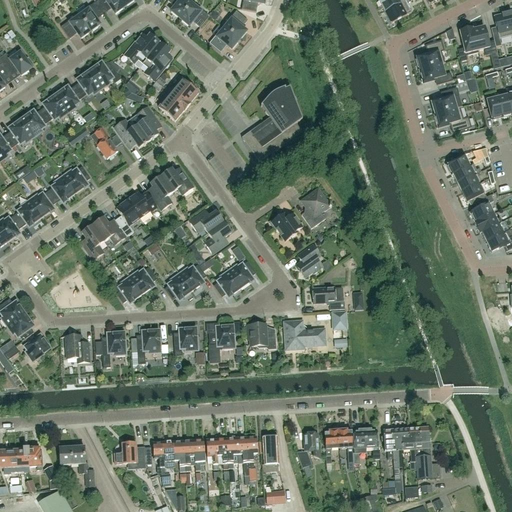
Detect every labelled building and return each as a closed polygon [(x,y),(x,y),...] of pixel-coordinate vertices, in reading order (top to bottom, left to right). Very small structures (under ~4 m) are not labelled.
[(124,8),(117,0),(99,0),(95,4),(103,16),(111,10),(114,15),(124,8)] [(117,0),(124,8),(133,2),(132,0),(117,0)] [(179,20),(191,5),(184,0),(168,0),(167,2),(174,8),(170,13),(179,20)] [(264,0),(244,0),(245,1),(243,1),(241,11),(255,14),(257,4),(263,5),(264,0)] [(383,12),(404,2),(405,1),(403,0),(378,0),(377,1),(383,13),(383,12)] [(410,14),(404,2),(383,12),(390,24),(410,14)] [(488,11),(501,8),(499,2),(487,5),(488,11)] [(103,16),(95,4),(86,10),(87,11),(78,17),(90,33),(99,26),(95,21),(103,16)] [(191,5),(179,20),(188,27),(192,23),(199,29),(209,18),(201,11),(200,12),(191,5)] [(223,30),(238,42),(245,33),(241,29),(247,22),(235,12),(229,20),(230,21),(223,30)] [(499,40),(511,37),(505,14),(492,17),(497,38),(492,39),(494,48),(500,46),(499,40)] [(90,33),(78,17),(70,24),(69,22),(60,28),(69,40),(77,35),(80,40),(90,33)] [(471,30),(477,54),(476,52),(483,50),(485,57),(496,54),(493,42),(487,43),(483,28),(471,31),(471,30)] [(238,42),(223,30),(217,38),(215,37),(209,45),(220,54),(226,47),(231,51),(238,42)] [(477,54),(471,30),(458,33),(463,50),(457,51),(460,63),(466,61),(465,57),(477,54)] [(141,36),(134,45),(124,57),(133,65),(137,61),(142,65),(159,45),(149,37),(146,40),(141,36)] [(418,68),(419,71),(444,64),(443,64),(440,53),(443,52),(440,43),(427,46),(430,55),(416,59),(416,61),(415,61),(417,68),(418,68)] [(169,53),(159,45),(142,65),(147,70),(143,75),(153,83),(172,60),(166,56),(169,53)] [(2,52),(0,53),(0,66),(8,78),(17,72),(20,77),(31,69),(30,68),(32,67),(27,60),(28,59),(25,61),(20,54),(19,55),(14,49),(6,55),(5,55),(4,56),(2,52)] [(101,64),(98,66),(89,73),(101,90),(109,84),(108,83),(111,80),(114,85),(120,81),(108,63),(103,67),(101,64)] [(444,64),(419,71),(423,83),(436,79),(438,86),(451,82),(449,75),(443,77),(440,66),(444,64)] [(8,78),(0,66),(0,91),(4,88),(1,84),(8,78)] [(198,67),(196,74),(203,76),(205,69),(198,67)] [(77,81),(78,83),(79,84),(74,88),(82,99),(87,96),(88,97),(92,94),(93,95),(101,90),(89,73),(77,81)] [(168,94),(186,109),(190,105),(189,105),(198,95),(187,86),(188,85),(187,84),(186,85),(181,81),(174,90),(172,89),(168,94)] [(67,88),(55,97),(67,114),(75,108),(74,107),(78,104),(77,103),(82,99),(74,88),(69,91),(67,88)] [(269,119),(250,133),(241,139),(259,164),(302,133),(301,133),(295,125),(302,121),(289,89),(285,91),(284,89),(279,91),(274,93),(271,96),(267,99),(261,107),(269,119)] [(444,100),(431,104),(434,116),(459,109),(461,108),(458,97),(456,90),(443,93),(444,100)] [(186,109),(168,94),(164,99),(165,100),(158,109),(163,114),(162,115),(163,115),(164,114),(174,123),(183,113),(186,109)] [(43,105),(44,107),(45,108),(40,112),(48,123),(53,120),(54,121),(58,118),(59,119),(67,114),(55,97),(43,105)] [(496,99),(501,118),(511,116),(511,114),(506,97),(496,99)] [(490,121),(501,118),(496,99),(485,102),(490,121)] [(161,129),(157,124),(147,109),(131,120),(148,143),(151,141),(152,142),(153,141),(153,140),(158,136),(155,133),(161,129)] [(459,109),(434,116),(435,119),(434,119),(436,127),(437,126),(438,128),(451,124),(454,133),(470,129),(467,119),(462,120),(459,109)] [(33,112),(30,114),(21,121),(33,138),(41,133),(40,131),(44,128),(43,127),(48,123),(40,112),(35,115),(33,112)] [(124,122),(113,130),(123,143),(129,151),(135,147),(138,150),(143,147),(144,148),(145,147),(144,146),(148,143),(136,127),(131,120),(126,124),(124,122)] [(11,133),(6,136),(14,148),(19,144),(20,145),(24,142),(25,144),(33,138),(21,121),(9,130),(11,133)] [(109,139),(101,129),(90,138),(96,147),(106,161),(117,153),(107,140),(109,139)] [(0,138),(0,161),(7,157),(6,155),(10,152),(9,151),(14,148),(6,136),(1,140),(0,138)] [(109,143),(114,148),(121,143),(115,136),(111,139),(113,140),(109,143)] [(445,166),(450,176),(469,167),(469,166),(468,167),(463,157),(445,166)] [(468,167),(452,175),(456,184),(474,176),(480,173),(478,170),(475,171),(472,165),(468,167)] [(70,173),(62,178),(75,195),(87,187),(85,184),(90,180),(81,169),(76,172),(76,171),(71,175),(70,173)] [(171,171),(160,178),(172,194),(177,190),(182,197),(193,189),(179,170),(173,174),(171,171)] [(456,184),(461,194),(478,185),(474,176),(456,184)] [(52,190),(47,193),(56,204),(61,201),(63,204),(75,195),(62,178),(55,184),(56,186),(52,189),(52,190)] [(150,186),(152,189),(146,194),(156,209),(160,213),(171,205),(166,198),(172,194),(160,178),(150,186)] [(478,185),(461,194),(466,204),(483,195),(478,185)] [(301,216),(311,230),(325,220),(320,214),(323,211),(324,213),(329,209),(331,209),(331,207),(330,207),(326,202),(325,202),(318,191),(301,203),(307,212),(301,216)] [(56,204),(47,193),(42,197),(42,196),(37,199),(36,197),(28,203),(41,220),(53,211),(51,208),(56,204)] [(146,194),(140,198),(138,194),(126,203),(139,220),(150,212),(150,213),(156,209),(146,194)] [(473,224),(474,224),(492,215),(487,206),(492,203),(489,196),(473,205),(476,210),(469,214),(474,224),(473,224)] [(293,199),(288,202),(295,211),(299,208),(293,199)] [(18,214),(13,217),(22,229),(27,225),(29,228),(41,220),(28,203),(21,208),(22,210),(18,213),(18,214)] [(139,220),(126,203),(116,210),(122,219),(115,224),(126,238),(126,239),(133,234),(129,227),(139,220)] [(207,235),(223,224),(215,213),(208,218),(204,212),(189,224),(197,235),(203,230),(207,235)] [(292,215),(286,220),(283,215),(277,220),(276,218),(268,224),(272,229),(273,228),(284,243),(297,234),(296,233),(302,229),(292,215)] [(494,221),(492,215),(474,224),(478,234),(480,233),(498,224),(501,223),(499,219),(494,221)] [(22,229),(13,217),(8,221),(8,220),(3,223),(2,221),(0,222),(0,234),(7,244),(19,235),(17,232),(22,229)] [(113,221),(107,225),(103,219),(92,227),(104,243),(109,239),(115,246),(126,238),(115,224),(113,221)] [(223,224),(207,235),(211,240),(204,245),(212,256),(227,245),(223,240),(230,235),(223,224)] [(498,224),(480,233),(485,243),(503,234),(498,224)] [(81,234),(86,241),(80,245),(93,262),(103,255),(98,247),(104,243),(92,227),(81,234)] [(511,249),(511,237),(509,231),(485,243),(491,253),(502,248),(505,253),(511,249)] [(245,241),(250,251),(254,249),(249,239),(245,241)] [(154,245),(140,253),(144,262),(158,254),(154,245)] [(297,258),(301,263),(296,267),(300,273),(300,274),(304,280),(311,274),(312,276),(322,269),(316,260),(320,257),(312,247),(297,258)] [(464,262),(453,265),(455,272),(466,268),(464,262)] [(236,267),(228,273),(240,290),(249,284),(252,282),(250,279),(255,275),(247,263),(242,267),(241,266),(237,269),(236,267)] [(186,271),(179,276),(191,293),(203,285),(201,282),(206,278),(198,267),(193,270),(192,269),(188,272),(186,271)] [(153,288),(152,286),(151,285),(156,281),(148,269),(143,273),(142,272),(138,275),(137,274),(129,279),(141,296),(153,288)] [(240,290),(228,273),(220,278),(222,280),(217,283),(218,284),(213,287),(221,299),(226,296),(228,299),(240,290)] [(168,287),(164,291),(172,302),(177,299),(179,302),(191,293),(179,276),(171,282),(172,283),(168,286),(168,287)] [(123,286),(118,289),(113,282),(108,286),(122,305),(127,302),(129,305),(141,296),(129,279),(121,285),(123,286)] [(334,289),(312,291),(313,305),(328,304),(329,312),(344,311),(343,303),(342,303),(342,289),(334,290),(334,289)] [(15,303),(13,305),(12,305),(9,300),(0,306),(0,312),(1,314),(0,314),(3,319),(1,320),(7,328),(24,315),(15,303)] [(346,331),(345,314),(332,315),(333,332),(346,331)] [(33,327),(24,315),(7,328),(12,335),(14,334),(17,338),(18,338),(22,343),(33,334),(30,329),(33,327)] [(253,327),(246,327),(247,341),(249,341),(250,348),(256,348),(258,350),(266,349),(268,351),(276,351),(275,334),(268,334),(267,334),(265,333),(265,328),(265,326),(260,326),(259,325),(257,324),(254,325),(253,327)] [(285,334),(283,334),(283,342),(285,342),(286,351),(303,350),(302,348),(324,346),(323,332),(306,333),(301,329),(301,324),(284,325),(285,334)] [(216,329),(216,331),(216,332),(208,333),(210,364),(219,364),(218,348),(222,347),(223,349),(234,349),(232,328),(216,329)] [(179,331),(179,334),(179,335),(173,335),(174,358),(181,357),(181,350),(186,350),(186,352),(197,351),(195,330),(179,331)] [(142,333),(142,336),(142,337),(136,337),(137,366),(145,366),(144,352),(148,352),(149,354),(160,353),(158,332),(142,333)] [(107,335),(107,338),(107,339),(101,339),(103,370),(110,369),(109,354),(113,354),(114,356),(125,355),(123,335),(107,335)] [(40,337),(38,338),(24,348),(27,353),(26,354),(32,363),(49,350),(42,340),(40,337)] [(76,360),(76,365),(89,364),(88,345),(81,345),(81,337),(64,338),(66,361),(76,360)] [(332,347),(344,347),(344,337),(332,338),(332,347)] [(233,348),(235,355),(242,354),(240,346),(233,348)] [(3,356),(7,362),(19,354),(14,348),(3,356)] [(418,430),(419,441),(414,441),(416,470),(416,481),(419,481),(439,480),(438,465),(430,466),(429,458),(428,450),(429,450),(427,429),(418,430)] [(407,430),(391,431),(392,442),(394,442),(395,452),(392,453),(392,461),(394,486),(394,488),(394,494),(402,494),(400,477),(398,477),(398,470),(397,452),(402,452),(401,442),(405,442),(405,439),(407,439),(409,438),(408,434),(407,430)] [(409,438),(407,439),(405,439),(405,442),(401,442),(402,452),(409,451),(409,460),(410,460),(410,463),(408,463),(409,471),(416,470),(414,441),(419,441),(418,430),(407,430),(408,434),(409,438)] [(352,433),(354,455),(352,455),(353,464),(353,465),(358,465),(358,455),(359,455),(365,454),(365,449),(364,431),(358,432),(358,433),(352,433)] [(378,448),(377,448),(376,432),(371,432),(370,431),(364,431),(365,449),(371,449),(371,452),(372,452),(372,461),(378,461),(378,452),(378,448)] [(383,436),(380,438),(380,443),(383,443),(384,453),(387,453),(387,461),(392,461),(392,453),(395,452),(394,442),(392,442),(391,431),(383,432),(383,436)] [(324,435),(323,435),(324,451),(325,465),(330,465),(329,451),(337,450),(339,450),(337,432),(336,433),(330,433),(331,435),(324,435)] [(338,432),(337,432),(339,450),(340,450),(346,450),(347,465),(351,464),(353,464),(352,455),(351,450),(351,449),(352,449),(351,436),(351,433),(346,434),(346,432),(338,432)] [(320,461),(320,457),(319,445),(317,446),(316,435),(311,436),(308,434),(306,436),(303,436),(304,454),(296,454),(302,470),(311,466),(306,454),(312,453),(312,459),(314,459),(320,461)] [(230,440),(225,441),(227,466),(227,471),(232,470),(232,465),(237,465),(236,457),(235,440),(233,438),(231,438),(230,440)] [(262,438),(264,466),(261,466),(261,474),(278,473),(276,438),(262,438)] [(247,470),(245,439),(235,440),(236,457),(241,456),(244,486),(248,486),(248,483),(247,472),(247,470)] [(255,439),(245,439),(247,470),(253,470),(253,464),(252,464),(251,456),(256,456),(255,439)] [(215,441),(205,442),(206,459),(207,467),(211,467),(212,471),(217,471),(217,466),(217,458),(215,441)] [(227,466),(225,441),(215,441),(217,458),(217,466),(221,466),(222,471),(227,471),(227,466)] [(192,442),(182,443),(185,473),(189,473),(189,467),(194,466),(193,459),(192,442)] [(202,442),(192,442),(193,459),(194,466),(194,473),(199,472),(198,466),(204,466),(203,458),(202,442)] [(172,443),(162,444),(164,469),(164,470),(174,469),(174,463),(172,443)] [(182,443),(172,443),(174,463),(179,463),(179,468),(178,468),(178,474),(184,474),(184,473),(182,443)] [(158,461),(159,469),(156,469),(157,476),(164,475),(164,469),(162,444),(152,444),(153,461),(158,461)] [(144,450),(136,450),(136,445),(121,446),(122,456),(113,456),(114,466),(137,465),(137,470),(145,470),(145,469),(144,451),(144,450)] [(94,488),(94,483),(93,472),(88,472),(87,465),(84,465),(83,448),(58,450),(60,467),(78,466),(79,475),(85,475),(85,488),(94,488)] [(28,451),(28,452),(29,468),(36,468),(37,472),(41,472),(41,468),(40,453),(39,453),(39,450),(28,451)] [(4,470),(3,470),(3,476),(9,476),(9,470),(16,469),(15,452),(3,453),(4,470)] [(28,452),(15,452),(16,469),(23,469),(23,472),(28,472),(28,469),(29,468),(28,452)] [(51,467),(43,471),(48,482),(57,478),(51,467)] [(253,470),(247,470),(248,483),(256,482),(255,469),(253,470)] [(404,500),(406,500),(418,499),(417,488),(403,489),(404,500)] [(40,511),(70,511),(59,492),(36,504),(40,511)] [(265,493),(266,505),(284,504),(283,492),(265,493)] [(30,496),(14,500),(15,506),(31,503),(30,496)] [(377,511),(371,496),(360,499),(364,511),(377,511)] [(183,511),(183,497),(175,498),(175,511),(183,511)] [(219,497),(220,508),(230,507),(229,497),(219,497)] [(439,500),(432,503),(435,511),(442,508),(439,500)]
